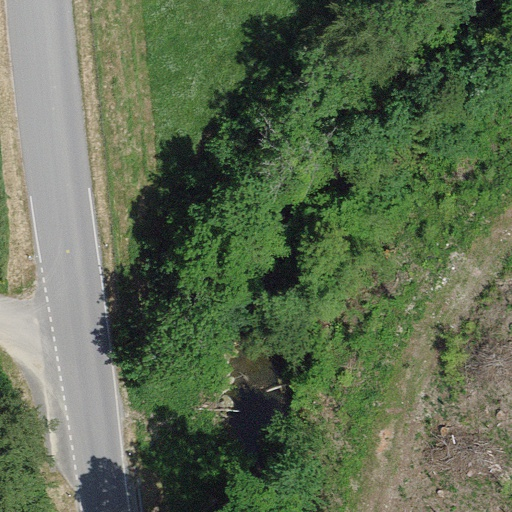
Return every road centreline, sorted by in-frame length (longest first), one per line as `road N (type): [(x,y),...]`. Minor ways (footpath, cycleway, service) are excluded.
road 1 (tertiary): [(106,511),(39,0)]
road 2 (track): [(382,511),(391,420),(414,337),(511,200)]
